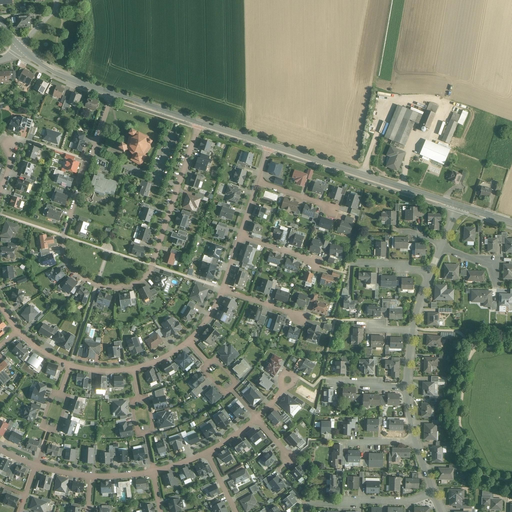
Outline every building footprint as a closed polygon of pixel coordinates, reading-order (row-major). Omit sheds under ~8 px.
[(20,17),(16,17),(17,21),(18,21),(18,27),(30,27),(29,16),(20,17)] [(28,72),(24,70),(21,76),(20,77),(24,79),(23,81),(29,85),(34,76),(28,73),(28,72)] [(6,72),(0,72),(0,82),(9,82),(8,79),(10,79),(10,73),(6,73),(6,72)] [(46,84),(39,80),(38,81),(37,82),(37,83),(37,84),(35,88),(39,90),(39,91),(43,94),(44,92),(48,85),(46,84)] [(64,89),(57,87),(54,94),(56,95),(56,96),(61,98),(64,89)] [(81,96),(73,93),(69,102),(69,103),(70,104),(72,105),(72,106),(75,107),(76,106),(77,106),(81,96)] [(98,102),(88,99),(88,100),(85,106),(85,107),(95,110),(98,102)] [(69,102),(65,100),(62,109),(66,110),(67,108),(69,107),(70,104),(69,103),(69,102)] [(438,107),(429,103),(426,110),(435,114),(438,107)] [(407,110),(398,106),(384,138),(399,144),(404,147),(414,123),(403,119),(407,110)] [(423,117),(407,110),(403,119),(414,123),(420,125),(423,117)] [(426,110),(423,117),(420,125),(429,129),(435,114),(426,110)] [(463,111),(461,116),(458,123),(462,125),(467,113),(463,111)] [(461,116),(453,113),(450,120),(458,123),(461,116)] [(18,121),(15,122),(12,121),(9,129),(18,132),(24,129),(25,127),(27,120),(25,120),(24,118),(23,117),(21,118),(19,117),(18,121)] [(450,120),(441,141),(449,144),(458,123),(450,120)] [(140,166),(146,158),(147,156),(145,155),(151,148),(150,145),(151,144),(153,142),(150,140),(149,140),(148,137),(139,132),(137,133),(136,133),(137,132),(132,129),(129,134),(131,136),(129,137),(127,145),(124,146),(122,144),(121,146),(120,148),(119,149),(119,150),(120,150),(122,152),(123,152),(124,153),(125,151),(128,150),(133,156),(132,157),(131,159),(130,160),(132,161),(133,161),(140,166)] [(61,134),(47,130),(47,131),(46,131),(45,133),(45,135),(44,140),(57,144),(61,134)] [(85,134),(77,131),(75,138),(76,139),(83,141),(85,134)] [(83,141),(76,139),(73,149),(81,152),(85,141),(83,141)] [(212,143),(203,140),(202,143),(200,146),(201,147),(200,149),(202,150),(209,152),(212,143)] [(449,151),(426,141),(420,155),(443,164),(449,151)] [(33,147),(30,146),(26,157),(35,160),(39,149),(33,147)] [(404,153),(390,147),(387,155),(392,157),(387,167),(397,171),(404,153)] [(253,155),(245,153),(244,155),(243,158),(242,162),(246,164),(250,165),(253,155)] [(209,156),(202,154),(201,154),(200,159),(208,162),(211,163),(212,160),(209,159),(210,156),(209,156)] [(200,159),(198,159),(195,168),(205,172),(208,162),(200,159)] [(74,161),(69,160),(68,163),(67,163),(66,163),(66,165),(66,166),(67,166),(66,170),(75,173),(79,163),(74,161)] [(33,165),(24,162),(20,173),(21,174),(28,176),(30,169),(31,170),(33,165)] [(281,166),(271,163),(268,173),(272,174),(273,175),(275,176),(276,175),(278,176),(281,166)] [(243,171),(238,169),(238,171),(237,173),(236,173),(234,177),(235,178),(234,182),(242,185),(243,180),(244,181),(245,176),(244,176),(246,172),(243,171)] [(307,175),(295,171),(292,178),(296,179),(295,181),(298,182),(297,184),(303,187),(306,179),(307,175)] [(104,197),(105,194),(105,192),(114,195),(116,189),(115,188),(117,182),(110,180),(109,181),(106,180),(103,179),(104,175),(98,173),(97,177),(94,176),(91,185),(92,186),(92,188),(95,189),(95,191),(99,193),(99,195),(104,197)] [(461,176),(453,173),(452,175),(451,175),(450,176),(451,177),(450,179),(452,180),(451,181),(458,184),(460,179),(461,176)] [(68,178),(64,177),(65,176),(64,176),(63,176),(60,175),(59,177),(59,179),(58,178),(58,179),(57,183),(61,184),(61,185),(62,185),(61,186),(66,187),(66,186),(71,187),(72,183),(73,179),(69,178),(69,177),(68,178)] [(195,175),(194,175),(192,179),(192,178),(190,182),(191,182),(190,186),(197,188),(201,178),(195,175)] [(25,182),(18,180),(16,187),(20,189),(19,190),(20,190),(23,191),(23,190),(27,191),(29,183),(25,182)] [(147,183),(142,181),(140,186),(142,187),(141,191),(142,192),(141,195),(148,197),(150,191),(149,190),(151,185),(151,184),(147,183)] [(324,186),(315,183),(312,192),(321,195),(323,191),(324,186)] [(229,187),(228,187),(227,192),(229,193),(229,195),(227,201),(236,204),(241,191),(238,190),(229,187)] [(332,198),(335,199),(338,200),(340,194),(342,190),(341,190),(334,187),(332,195),(333,195),(332,198)] [(492,190),(482,187),(481,191),(482,192),(481,195),(489,198),(492,190)] [(278,196),(265,191),(263,197),(277,202),(278,196)] [(62,195),(57,193),(57,195),(54,202),(65,205),(68,196),(62,195)] [(194,197),(187,195),(183,207),(192,210),(194,205),(195,204),(198,205),(200,199),(194,197)] [(352,209),(356,210),(360,197),(355,196),(355,197),(348,195),(347,200),(348,201),(346,205),(349,206),(349,207),(352,209)] [(22,200),(13,197),(12,200),(11,203),(10,206),(19,209),(22,200)] [(292,200),(289,199),(289,200),(285,199),(282,208),(286,209),(286,210),(289,211),(290,210),(295,212),(297,206),(298,203),(292,201),(292,200)] [(263,209),(256,206),(253,215),(257,217),(258,218),(259,217),(263,218),(266,219),(267,216),(264,215),(266,210),(263,209)] [(310,207),(305,206),(302,214),(313,218),(315,214),(315,211),(312,210),(313,208),(312,206),(310,207)] [(417,208),(410,208),(410,207),(405,207),(403,207),(403,210),(405,211),(405,217),(408,217),(408,221),(414,221),(414,215),(418,215),(417,215),(417,211),(417,208)] [(148,209),(145,208),(145,209),(142,220),(143,221),(144,222),(145,221),(149,222),(153,211),(148,209)] [(229,210),(223,208),(221,213),(223,214),(222,217),(221,218),(225,220),(226,218),(231,220),(234,211),(229,210)] [(55,211),(49,209),(49,210),(48,213),(47,214),(48,214),(47,217),(59,221),(62,214),(55,211)] [(360,211),(356,210),(352,209),(350,214),(358,217),(360,211)] [(395,212),(387,212),(387,215),(382,214),(381,221),(386,221),(386,225),(395,225),(395,212)] [(181,215),(179,214),(178,217),(176,221),(177,222),(176,225),(185,228),(188,217),(181,215)] [(441,215),(428,214),(428,221),(433,221),(433,225),(432,225),(429,225),(429,230),(439,230),(439,220),(441,220),(441,215)] [(332,222),(322,218),(321,220),(319,227),(329,230),(332,222)] [(87,223),(81,221),(81,222),(79,227),(78,227),(76,231),(79,232),(78,235),(85,237),(87,230),(88,227),(89,224),(87,223)] [(19,226),(6,222),(2,235),(11,238),(13,232),(16,233),(19,226)] [(350,230),(351,229),(351,228),(352,225),(342,222),(341,226),(339,226),(338,231),(343,233),(347,235),(347,234),(348,234),(349,229),(350,230)] [(255,224),(251,223),(248,231),(256,234),(259,226),(258,225),(258,224),(256,224),(255,224)] [(226,229),(218,226),(216,230),(218,231),(216,234),(219,235),(218,238),(223,240),(225,235),(226,235),(228,231),(226,230),(226,229)] [(147,229),(141,227),(139,234),(150,237),(152,231),(147,229)] [(294,230),(289,228),(287,232),(286,237),(287,238),(287,237),(291,238),(293,232),(294,230)] [(475,229),(464,228),(464,241),(474,242),(475,229)] [(287,232),(279,230),(276,239),(284,242),(286,237),(287,232)] [(180,237),(177,236),(178,235),(172,233),(171,237),(174,238),(172,242),(173,242),(172,244),(174,244),(174,245),(176,245),(178,246),(178,244),(182,245),(183,242),(186,242),(187,238),(180,236),(180,237)] [(150,237),(139,234),(137,239),(137,240),(141,241),(147,243),(150,237)] [(46,236),(43,236),(43,235),(39,236),(41,244),(42,249),(49,248),(49,249),(51,248),(51,247),(57,246),(56,240),(54,240),(53,237),(47,238),(46,236)] [(296,235),(294,239),(293,245),(300,247),(303,238),(296,235)] [(404,238),(395,238),(394,248),(400,249),(407,249),(408,249),(408,244),(408,239),(404,239),(404,238)] [(497,239),(488,239),(488,252),(497,252),(497,242),(497,239)] [(322,243),(313,240),(310,250),(319,253),(321,247),(322,243)] [(386,243),(376,243),(376,256),(385,257),(386,243)] [(222,248),(211,244),(211,245),(208,256),(208,257),(211,258),(212,257),(213,258),(218,259),(219,259),(222,248)] [(426,245),(420,245),(420,244),(415,244),(415,250),(415,256),(425,256),(425,250),(426,250),(426,245)] [(248,247),(243,245),(241,253),(249,256),(250,252),(251,252),(252,249),(252,248),(248,247)] [(140,247),(135,246),(132,254),(143,257),(145,249),(140,247)] [(342,247),(331,246),(330,255),(334,256),(337,257),(337,256),(341,256),(342,247)] [(8,249),(1,248),(1,256),(6,256),(6,257),(7,258),(8,259),(10,257),(14,257),(14,249),(8,249)] [(170,254),(166,253),(163,262),(173,265),(176,256),(170,254)] [(249,256),(241,253),(238,261),(243,263),(247,264),(247,263),(248,263),(249,260),(248,259),(249,256)] [(51,255),(41,258),(44,265),(49,264),(49,266),(55,264),(52,254),(51,255)] [(278,255),(274,254),(274,255),(270,254),(268,261),(278,265),(280,259),(281,257),(277,256),(278,255)] [(290,261),(287,260),(285,268),(293,271),(296,262),(296,261),(291,259),(290,261)] [(210,265),(203,263),(201,268),(203,269),(201,276),(207,278),(212,280),(216,267),(210,265)] [(458,265),(445,265),(444,279),(450,279),(450,277),(454,277),(454,278),(458,278),(458,265)] [(509,265),(504,265),(503,279),(511,278),(511,265),(509,265)] [(12,267),(3,268),(3,269),(3,270),(4,273),(3,273),(4,273),(5,279),(9,279),(10,280),(12,279),(14,278),(13,273),(14,271),(12,270),(12,267)] [(55,272),(52,275),(53,276),(57,281),(58,281),(60,280),(60,279),(65,275),(60,268),(55,272)] [(243,270),(236,268),(234,274),(235,274),(234,277),(246,281),(247,278),(248,275),(242,273),(243,270)] [(52,269),(45,273),(50,278),(53,276),(52,275),(55,272),(52,269)] [(468,271),(467,276),(467,281),(484,281),(484,272),(468,271)] [(314,275),(305,272),(302,281),(311,284),(312,280),(313,276),(314,275)] [(162,275),(159,274),(157,278),(156,278),(155,281),(156,282),(155,286),(165,289),(168,278),(168,277),(162,275)] [(334,278),(323,274),(319,284),(331,287),(334,278)] [(376,274),(366,274),(359,274),(359,279),(366,279),(366,284),(370,284),(370,285),(371,285),(376,285),(376,274)] [(246,281),(234,277),(233,280),(232,280),(230,286),(237,288),(238,285),(244,287),(245,284),(246,281)] [(382,277),(381,281),(381,287),(395,287),(396,277),(382,277)] [(77,283),(71,278),(67,282),(62,288),(62,289),(69,294),(75,287),(77,284),(77,283)] [(413,279),(402,279),(401,286),(401,289),(402,289),(408,289),(408,290),(413,290),(413,279)] [(65,280),(58,287),(62,290),(62,289),(62,288),(67,282),(65,280)] [(272,283),(263,280),(261,288),(262,288),(261,292),(268,295),(271,289),(272,283)] [(203,287),(196,284),(196,285),(190,298),(202,303),(208,290),(203,287)] [(446,286),(435,285),(435,299),(445,300),(445,296),(453,296),(453,290),(446,290),(446,286)] [(281,288),(275,286),(274,290),(273,295),(276,296),(278,290),(280,291),(281,288)] [(85,290),(82,287),(81,289),(78,294),(80,295),(81,296),(79,301),(85,304),(89,294),(86,292),(87,291),(85,289),(85,290)] [(147,287),(139,290),(144,301),(152,297),(149,291),(147,287)] [(21,291),(17,290),(16,293),(13,293),(12,299),(15,299),(14,302),(19,303),(19,301),(21,301),(23,302),(24,296),(24,294),(21,293),(21,291)] [(280,291),(278,290),(276,296),(275,298),(287,302),(289,294),(280,291)] [(491,292),(472,291),(472,302),(481,302),(481,301),(484,301),(484,306),(491,306),(491,303),(491,292)] [(104,295),(100,293),(98,298),(97,302),(101,304),(105,305),(109,306),(112,297),(108,296),(108,295),(104,294),(104,295)] [(318,295),(312,293),(310,299),(310,301),(314,303),(315,301),(316,301),(318,295)] [(130,294),(119,296),(121,307),(132,305),(131,300),(130,294)] [(303,296),(299,295),(296,305),(299,305),(299,306),(300,307),(301,306),(304,307),(305,306),(307,298),(307,297),(303,296)] [(511,295),(506,295),(505,296),(501,296),(500,297),(500,299),(499,300),(499,302),(500,303),(503,303),(503,306),(506,307),(507,308),(508,308),(508,307),(508,306),(509,305),(511,305),(511,295)] [(29,297),(24,296),(23,302),(21,301),(24,305),(31,301),(29,297)] [(344,299),(344,304),(344,308),(347,308),(347,310),(351,310),(351,309),(354,309),(354,302),(350,302),(350,297),(345,297),(345,299),(344,299)] [(236,304),(226,298),(224,302),(223,303),(222,305),(225,306),(223,310),(233,314),(235,311),(233,310),(236,304)] [(196,305),(190,301),(187,306),(188,307),(193,310),(196,305)] [(316,301),(315,301),(314,303),(312,311),(326,315),(327,311),(330,312),(332,306),(316,301)] [(381,308),(375,308),(375,307),(369,306),(369,307),(370,307),(370,314),(369,314),(369,315),(373,315),(373,316),(381,317),(381,308)] [(30,307),(28,309),(27,308),(25,310),(26,311),(22,315),(29,322),(38,314),(30,307)] [(193,310),(188,307),(182,317),(189,321),(191,318),(193,315),(193,314),(195,311),(193,310)] [(258,308),(254,307),(253,310),(251,310),(249,315),(251,315),(250,319),(254,320),(258,321),(258,322),(260,315),(260,314),(262,309),(258,308)] [(233,314),(223,310),(222,313),(219,311),(218,313),(217,315),(216,318),(226,323),(230,316),(232,317),(233,314)] [(402,310),(389,310),(389,319),(402,319),(402,310)] [(41,313),(35,318),(38,321),(44,316),(41,313)] [(439,314),(428,313),(428,325),(438,325),(443,325),(444,320),(439,320),(439,314)] [(266,317),(260,315),(258,322),(258,321),(257,323),(263,325),(266,317)] [(283,318),(275,316),(270,329),(278,332),(281,324),(282,320),(283,318)] [(175,324),(172,319),(165,323),(165,322),(162,324),(165,328),(165,327),(166,329),(170,335),(171,336),(179,330),(181,328),(177,322),(175,324)] [(53,330),(45,325),(44,325),(39,332),(49,338),(51,334),(53,330)] [(317,328),(313,326),(311,330),(309,329),(308,333),(310,334),(309,338),(312,339),(312,340),(313,340),(316,341),(317,336),(319,337),(321,333),(319,332),(320,328),(317,327),(317,328)] [(220,335),(210,327),(207,329),(207,330),(205,332),(215,340),(220,335)] [(293,328),(290,327),(288,336),(291,337),(290,338),(297,340),(300,330),(297,329),(293,328)] [(161,332),(159,329),(155,332),(157,334),(160,338),(163,336),(161,332)] [(166,329),(161,332),(163,336),(165,338),(170,335),(166,329)] [(363,329),(353,329),(352,339),(351,339),(351,345),(362,345),(363,329)] [(66,337),(58,332),(53,339),(60,344),(59,345),(68,351),(73,343),(72,342),(75,337),(69,333),(66,337)] [(215,340),(205,332),(203,334),(201,337),(211,345),(215,340)] [(157,334),(146,341),(151,349),(162,342),(160,338),(157,334)] [(383,337),(371,336),(371,347),(376,347),(376,346),(383,346),(383,337)] [(441,337),(427,336),(427,346),(437,346),(437,345),(437,344),(441,344),(442,337),(441,337)] [(136,338),(128,341),(130,346),(129,346),(130,350),(131,350),(133,354),(141,351),(139,345),(140,345),(139,342),(138,343),(136,338)] [(402,338),(390,338),(390,348),(402,348),(402,338)] [(96,344),(85,342),(82,358),(94,360),(95,352),(94,352),(96,344)] [(115,347),(108,348),(109,355),(111,354),(112,358),(119,357),(119,351),(119,349),(118,349),(117,342),(114,342),(115,347)] [(20,343),(13,351),(21,359),(27,353),(28,351),(25,348),(25,346),(23,346),(20,343)] [(206,348),(201,343),(198,345),(203,351),(206,348)] [(220,359),(227,367),(240,356),(231,346),(228,348),(225,346),(217,353),(221,357),(220,359)] [(27,353),(21,359),(24,362),(25,361),(24,361),(28,356),(29,355),(27,353)] [(43,359),(34,353),(31,358),(28,363),(35,367),(37,369),(40,364),(43,359)] [(188,357),(185,353),(176,360),(179,363),(179,364),(180,366),(181,366),(184,369),(192,362),(193,362),(188,357)] [(197,361),(191,354),(188,357),(193,362),(192,362),(194,364),(197,361)] [(437,358),(424,358),(424,372),(431,372),(430,372),(430,366),(437,366),(437,358)] [(300,369),(305,362),(300,359),(295,367),(300,370),(300,369)] [(6,360),(0,364),(0,379),(4,385),(12,379),(4,370),(10,365),(6,360)] [(306,373),(309,374),(315,365),(306,360),(305,362),(300,369),(303,371),(306,373)] [(373,360),(360,360),(359,367),(364,367),(364,374),(372,374),(372,367),(374,367),(374,365),(373,365),(373,360)] [(231,371),(239,380),(251,369),(243,361),(241,363),(238,361),(231,367),(234,369),(231,371)] [(391,362),(385,361),(385,369),(391,369),(391,374),(393,374),(393,378),(399,378),(400,365),(398,365),(398,362),(391,362)] [(169,362),(162,366),(167,374),(174,370),(171,365),(169,362)] [(275,378),(281,368),(271,362),(265,372),(275,378)] [(341,363),(336,362),(336,373),(345,374),(345,364),(345,363),(341,363)] [(40,364),(37,369),(35,367),(33,370),(39,373),(43,366),(40,364)] [(58,367),(49,364),(46,373),(47,373),(47,374),(50,375),(51,374),(54,375),(55,376),(57,370),(58,367)] [(153,370),(145,373),(147,377),(147,378),(148,380),(149,381),(150,383),(157,381),(157,380),(155,375),(153,370)] [(189,382),(196,389),(206,380),(199,373),(189,382)] [(87,375),(78,374),(77,380),(81,381),(81,386),(84,387),(83,389),(87,389),(89,378),(86,378),(87,375)] [(262,376),(265,379),(269,382),(271,379),(264,374),(262,376)] [(106,377),(97,377),(97,381),(96,382),(96,384),(97,385),(97,390),(105,390),(106,390),(106,388),(106,377)] [(123,377),(114,377),(114,379),(114,387),(115,387),(123,387),(123,377)] [(259,386),(267,393),(273,385),(269,382),(265,379),(259,386)] [(38,382),(36,389),(44,391),(46,386),(38,382)] [(434,383),(423,383),(423,395),(429,396),(434,396),(434,383)] [(249,386),(251,389),(255,392),(257,390),(251,384),(249,386)] [(31,400),(44,404),(45,399),(43,399),(46,392),(44,391),(36,389),(35,388),(34,392),(32,391),(31,395),(32,396),(31,400)] [(202,395),(212,405),(221,397),(214,389),(212,390),(210,388),(202,395)] [(355,388),(343,388),(343,398),(350,399),(350,400),(355,400),(355,395),(355,388)] [(165,397),(163,389),(155,392),(156,398),(165,397)] [(243,396),(253,407),(261,400),(255,392),(251,389),(243,396)] [(323,403),(333,403),(333,390),(323,390),(323,403)] [(278,404),(290,416),(299,408),(294,402),(288,395),(278,404)] [(378,395),(364,395),(364,396),(364,398),(363,398),(363,408),(368,408),(368,405),(378,405),(378,406),(379,406),(379,400),(378,400),(378,396),(378,395)] [(399,395),(388,395),(388,400),(389,400),(389,404),(395,404),(395,405),(399,405),(399,395)] [(155,410),(167,407),(165,397),(156,398),(153,399),(154,403),(153,403),(154,406),(155,406),(155,410)] [(298,398),(294,402),(299,408),(303,404),(298,398)] [(69,411),(78,414),(82,404),(82,403),(77,402),(72,400),(69,411)] [(236,404),(241,410),(244,407),(238,400),(235,403),(236,404)] [(126,415),(126,402),(119,402),(114,402),(114,412),(116,412),(118,413),(118,416),(120,416),(126,415)] [(230,409),(237,418),(243,412),(241,410),(236,404),(230,409)] [(431,404),(422,404),(422,416),(431,416),(431,404)] [(23,418),(32,421),(33,418),(35,419),(37,414),(35,413),(36,410),(27,407),(26,410),(25,410),(23,415),(24,415),(23,418)] [(222,414),(226,419),(229,417),(224,409),(221,412),(222,414)] [(267,418),(275,427),(283,419),(281,417),(274,411),(267,418)] [(158,423),(159,428),(170,426),(170,424),(174,423),(171,413),(165,414),(163,415),(164,417),(158,419),(159,423),(158,423)] [(226,419),(222,414),(214,419),(221,429),(229,423),(226,419)] [(285,414),(281,417),(283,419),(287,424),(291,420),(285,414)] [(8,425),(0,421),(0,420),(0,434),(3,436),(6,429),(8,425)] [(73,434),(75,428),(77,423),(70,421),(67,420),(66,424),(65,424),(63,427),(64,428),(63,432),(67,433),(66,434),(71,435),(71,433),(73,434)] [(210,424),(213,429),(216,427),(211,420),(206,423),(208,426),(210,424)] [(348,420),(348,426),(344,426),(343,428),(343,429),(344,429),(344,436),(350,436),(350,426),(355,426),(355,425),(355,420),(348,420)] [(378,421),(367,420),(367,431),(378,431),(378,425),(379,421),(378,421)] [(8,425),(6,429),(10,431),(15,423),(11,421),(8,425)] [(394,421),(389,421),(389,430),(403,430),(403,421),(394,421)] [(321,433),(330,433),(330,422),(321,423),(321,433)] [(18,424),(15,423),(10,431),(9,434),(12,436),(13,432),(18,424)] [(201,430),(206,438),(209,436),(210,437),(213,435),(212,434),(215,432),(213,429),(210,424),(208,426),(201,430)] [(436,425),(425,425),(424,439),(435,440),(435,432),(436,432),(436,425)] [(121,437),(133,435),(131,427),(126,428),(126,426),(120,427),(121,429),(120,429),(121,433),(120,433),(120,437),(121,437)] [(245,436),(253,446),(260,439),(256,435),(253,430),(245,436)] [(9,440),(18,444),(22,437),(13,432),(12,436),(9,440)] [(260,432),(256,435),(260,439),(262,441),(265,439),(260,432)] [(286,440),(295,450),(298,447),(302,443),(293,433),(286,440)] [(190,444),(191,445),(200,442),(196,434),(188,437),(190,444)] [(169,440),(171,446),(174,446),(176,453),(182,451),(180,444),(182,443),(180,437),(169,440)] [(27,448),(36,451),(37,448),(39,443),(30,440),(27,448)] [(232,447),(238,455),(247,448),(243,443),(241,440),(232,447)] [(246,441),(243,443),(247,448),(249,451),(252,448),(246,441)] [(157,446),(160,455),(168,453),(165,445),(165,443),(157,446)] [(342,445),(334,445),(333,457),(332,457),(332,461),(331,461),(331,465),(333,465),(333,468),(337,468),(337,459),(341,459),(342,459),(342,458),(342,445)] [(59,448),(49,446),(47,454),(50,455),(50,456),(54,457),(54,456),(57,456),(59,448)] [(441,446),(432,446),(432,462),(442,462),(443,447),(442,447),(441,446)] [(263,453),(266,457),(270,453),(272,451),(269,447),(263,453)] [(66,460),(74,461),(75,450),(67,449),(66,460)] [(93,455),(94,449),(88,449),(88,451),(84,450),(83,462),(88,462),(88,463),(93,463),(93,455)] [(133,451),(135,461),(139,460),(139,461),(142,460),(142,459),(145,459),(144,454),(143,449),(142,449),(133,451)] [(410,449),(392,449),(392,462),(393,462),(393,460),(397,461),(397,457),(410,457),(410,449)] [(227,450),(218,456),(219,457),(223,464),(232,458),(227,450)] [(118,456),(119,463),(127,462),(127,451),(118,452),(118,456)] [(360,451),(348,451),(348,458),(348,463),(349,463),(359,463),(360,463),(360,460),(360,451)] [(101,464),(110,463),(109,458),(109,453),(101,454),(101,457),(100,457),(100,460),(101,460),(101,464)] [(261,461),(267,468),(277,460),(270,453),(266,457),(261,461)] [(376,454),(372,454),(369,454),(369,467),(383,468),(383,455),(376,455),(376,454)] [(4,459),(0,467),(0,468),(4,470),(7,472),(9,467),(12,462),(4,459)] [(195,467),(196,469),(200,477),(208,473),(203,463),(195,467)] [(16,470),(14,474),(22,478),(26,470),(24,468),(20,466),(20,467),(18,466),(16,470)] [(295,468),(292,471),(299,480),(303,476),(302,476),(305,473),(304,472),(299,466),(296,468),(295,468)] [(7,472),(4,470),(2,474),(9,477),(13,469),(9,467),(7,472)] [(187,468),(180,471),(179,471),(181,475),(180,476),(181,479),(182,479),(183,481),(191,478),(187,468)] [(249,478),(245,469),(231,476),(233,480),(235,484),(249,478)] [(449,469),(439,469),(439,479),(453,480),(453,469),(449,469)] [(175,485),(173,477),(172,473),(163,476),(166,486),(170,485),(171,486),(175,485)] [(269,483),(274,479),(270,475),(263,480),(267,485),(269,483)] [(39,488),(43,489),(45,488),(49,489),(51,479),(48,478),(47,476),(45,477),(42,476),(40,481),(39,488)] [(335,476),(330,476),(330,479),(330,480),(327,480),(327,485),(330,485),(330,488),(336,488),(336,480),(335,480),(335,476)] [(68,479),(57,477),(55,491),(65,493),(67,487),(68,479)] [(269,483),(277,493),(285,487),(282,483),(283,483),(280,480),(277,477),(274,479),(269,483)] [(358,477),(348,477),(348,489),(358,489),(358,477)] [(399,478),(390,478),(390,491),(399,491),(399,483),(400,478),(399,478)] [(413,479),(405,479),(405,489),(419,489),(419,479),(418,479),(413,479)] [(146,480),(142,480),(136,481),(137,489),(143,488),(143,490),(147,489),(146,480)] [(235,484),(233,480),(228,482),(232,490),(237,488),(235,484)] [(127,498),(128,498),(129,498),(131,497),(129,481),(117,482),(117,496),(121,496),(121,488),(126,488),(127,498)] [(101,483),(102,489),(102,490),(102,493),(111,492),(111,482),(101,483)] [(379,482),(366,482),(366,493),(379,493),(379,482)] [(74,483),(72,491),(75,491),(75,492),(79,493),(79,492),(82,493),(84,484),(74,483)] [(220,494),(220,493),(220,492),(215,484),(204,490),(207,495),(210,494),(212,498),(220,494)] [(249,490),(252,495),(259,490),(256,485),(249,490)] [(336,488),(330,488),(329,488),(329,494),(330,494),(330,497),(334,497),(335,494),(339,494),(339,488),(336,488)] [(464,490),(450,490),(449,498),(450,498),(450,505),(457,506),(461,506),(461,505),(462,499),(463,499),(464,490)] [(290,494),(291,496),(295,501),(298,498),(292,492),(290,494)] [(15,507),(18,499),(11,496),(7,494),(7,495),(4,503),(8,504),(8,505),(10,506),(11,506),(15,507)] [(256,502),(252,495),(240,501),(246,511),(251,509),(249,506),(256,502)] [(288,511),(297,503),(295,501),(291,496),(282,503),(288,511)] [(502,499),(490,499),(490,498),(482,497),(482,506),(490,506),(490,510),(502,510),(502,499)] [(31,508),(41,511),(44,511),(47,503),(41,501),(34,498),(31,508)] [(169,501),(169,503),(169,504),(170,511),(174,511),(181,511),(181,508),(183,508),(182,500),(179,501),(179,499),(169,501)] [(213,511),(228,511),(223,502),(220,504),(211,508),(213,511)]
